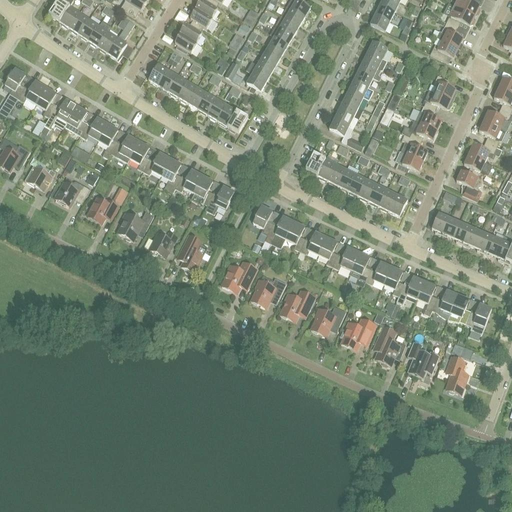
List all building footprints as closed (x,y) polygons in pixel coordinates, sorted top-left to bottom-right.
[(60,25),(70,10),(76,0),(64,0),(61,4),(60,3),(50,18),(60,25)] [(147,4),(147,3),(146,4),(140,0),(127,0),(120,11),(135,21),(140,13),(141,14),(147,4)] [(310,10),(296,2),(292,0),(291,0),(286,9),(305,20),(310,10)] [(395,15),(399,5),(389,0),(383,0),(380,7),(395,15)] [(472,0),(458,0),(454,9),(475,19),(475,18),(478,17),(480,13),(479,10),(480,9),(471,4),(472,0)] [(89,1),(85,7),(90,10),(94,4),(89,1)] [(215,10),(217,7),(207,1),(205,4),(201,1),(195,11),(196,12),(196,11),(212,21),(218,12),(215,10)] [(390,24),(395,15),(380,7),(375,17),(390,24)] [(106,17),(110,11),(106,8),(102,15),(106,17)] [(299,29),(305,20),(286,9),(281,19),(285,21),(299,29)] [(474,20),(475,19),(454,9),(446,25),(458,30),(461,24),(470,29),(470,28),(473,27),(475,22),(474,20)] [(69,31),(79,16),(70,10),(60,25),(62,26),(62,27),(67,31),(68,30),(69,31)] [(110,11),(106,17),(110,20),(112,17),(114,14),(110,11)] [(213,21),(212,21),(196,11),(196,12),(190,21),(193,22),(191,25),(202,32),(203,29),(207,31),(213,21)] [(247,18),(254,22),(258,16),(250,12),(247,18)] [(79,37),(89,22),(79,16),(69,31),(72,33),(71,34),(77,37),(77,36),(79,37)] [(385,34),(390,24),(375,17),(370,27),(385,34)] [(294,38),(299,29),(285,21),(281,19),(276,28),(294,38)] [(124,31),(129,23),(124,20),(119,27),(124,31)] [(88,44),(98,29),(89,22),(79,37),(81,39),(81,40),(86,44),(87,43),(88,44)] [(135,27),(129,23),(124,31),(117,41),(107,56),(118,64),(122,58),(121,57),(127,48),(125,46),(124,42),(135,27)] [(200,35),(202,32),(191,25),(189,28),(186,26),(180,36),(181,37),(181,36),(196,46),(196,45),(202,36),(200,35)] [(454,37),(458,30),(446,25),(441,35),(439,35),(437,39),(439,41),(442,43),(458,51),(463,41),(454,37)] [(243,27),(239,34),(244,37),(248,30),(243,27)] [(288,48),(294,38),(276,28),(270,37),(274,39),(288,48)] [(98,50),(108,35),(98,29),(88,44),(91,45),(90,46),(96,50),(96,49),(98,50)] [(252,34),(250,38),(255,41),(259,43),(261,39),(252,34)] [(107,56),(117,41),(108,35),(98,50),(100,52),(100,53),(105,56),(106,55),(107,56)] [(197,46),(196,45),(196,46),(181,36),(181,37),(175,46),(191,56),(197,46)] [(236,37),(232,42),(240,47),(243,41),(236,37)] [(283,57),(288,48),(274,39),(269,49),(283,57)] [(511,40),(508,39),(503,49),(511,53),(509,60),(511,61),(511,40)] [(453,61),(458,51),(442,43),(439,49),(435,47),(430,57),(441,63),(444,57),(453,61)] [(368,54),(382,62),(387,51),(373,44),(368,54)] [(277,66),(283,57),(269,49),(263,58),(277,66)] [(230,50),(226,56),(232,60),(236,54),(230,50)] [(174,63),(178,56),(174,54),(170,60),(174,63)] [(382,73),(386,63),(382,62),(368,54),(363,64),(378,71),(380,73),(382,73)] [(178,56),(174,63),(178,65),(182,59),(178,56)] [(272,76),(277,66),(263,58),(258,67),(272,76)] [(272,76),(258,67),(252,64),(246,73),(252,77),(266,85),(272,76)] [(380,73),(378,71),(363,64),(358,74),(373,81),(379,84),(381,80),(378,78),(380,73)] [(194,74),(198,68),(193,65),(189,72),(194,74)] [(234,66),(225,80),(231,83),(240,69),(234,66)] [(159,89),(168,73),(158,67),(149,83),(159,89)] [(198,68),(194,74),(198,77),(202,71),(198,68)] [(18,101),(25,90),(19,86),(24,78),(25,79),(26,79),(15,72),(14,73),(11,72),(6,80),(9,81),(5,88),(12,92),(9,96),(18,101)] [(169,95),(178,79),(168,73),(159,89),(161,90),(161,92),(166,95),(167,94),(169,95)] [(368,91),(373,81),(358,74),(354,83),(368,91)] [(214,86),(217,80),(213,77),(209,83),(214,86)] [(261,95),(266,85),(252,77),(247,86),(251,89),(249,93),(254,97),(256,92),(261,95)] [(457,95),(455,93),(456,92),(447,88),(449,83),(438,77),(434,86),(435,88),(437,89),(435,95),(453,103),(457,95)] [(178,101),(188,85),(178,79),(169,95),(171,96),(171,97),(176,101),(177,100),(178,101)] [(217,80),(214,86),(218,88),(222,82),(217,80)] [(511,84),(503,81),(498,91),(511,97),(511,84)] [(365,96),(368,91),(354,83),(349,93),(363,100),(369,103),(371,99),(365,96)] [(36,107),(46,91),(35,84),(35,85),(36,86),(32,94),(25,90),(18,101),(24,105),(27,101),(36,107)] [(188,106),(197,91),(188,85),(178,101),(181,102),(180,103),(186,107),(187,105),(188,106)] [(233,98),(237,91),(232,89),(229,95),(233,98)] [(49,120),(56,109),(50,105),(55,97),(56,98),(56,97),(46,91),(36,107),(46,113),(43,117),(49,120)] [(198,112),(207,97),(197,91),(188,106),(191,108),(190,109),(196,112),(196,111),(198,112)] [(237,91),(233,98),(237,100),(241,94),(237,91)] [(511,97),(498,91),(494,101),(503,105),(500,112),(511,117),(511,97)] [(358,110),(363,100),(349,93),(344,103),(358,110)] [(449,112),(453,103),(435,95),(430,93),(425,102),(426,103),(424,109),(435,114),(437,108),(447,113),(447,112),(449,112)] [(391,103),(398,106),(402,99),(395,95),(391,103)] [(208,118),(217,102),(207,97),(198,112),(201,114),(200,115),(206,118),(206,117),(208,118)] [(252,100),(247,97),(242,105),(247,108),(252,100)] [(218,124),(227,108),(217,102),(208,118),(210,120),(210,121),(215,124),(216,123),(218,124)] [(67,125),(77,109),(66,103),(66,104),(67,104),(62,112),(56,109),(49,120),(44,128),(50,132),(58,120),(67,125)] [(354,120),(358,110),(344,103),(339,112),(354,120)] [(0,115),(7,120),(11,113),(2,108),(0,111),(0,115)] [(228,130),(237,114),(227,108),(218,124),(220,125),(220,126),(225,130),(226,129),(228,130)] [(87,116),(77,109),(67,125),(65,130),(80,139),(87,127),(81,123),(86,115),(87,116)] [(433,119),(435,114),(424,109),(421,114),(420,114),(416,124),(421,126),(437,133),(442,123),(433,119)] [(358,121),(354,120),(339,112),(334,122),(353,131),(358,121)] [(509,122),(511,117),(500,112),(497,118),(488,114),(483,124),(500,131),(506,134),(511,123),(509,122)] [(239,136),(248,121),(237,114),(228,130),(230,131),(229,133),(235,136),(236,135),(239,136)] [(98,144),(108,127),(97,121),(97,122),(98,123),(93,130),(87,127),(80,139),(86,142),(89,138),(98,144)] [(348,140),(353,131),(334,122),(329,132),(344,139),(344,138),(348,140)] [(437,133),(421,126),(416,124),(414,123),(410,132),(406,130),(403,136),(421,145),(423,139),(433,144),(437,133)] [(496,141),(500,131),(483,124),(479,134),(488,138),(485,145),(497,150),(500,143),(496,141)] [(112,157),(119,145),(121,141),(114,137),(117,133),(118,134),(108,127),(98,144),(108,149),(103,159),(109,162),(112,157)] [(419,150),(421,145),(403,136),(403,137),(404,137),(402,143),(405,144),(401,154),(423,164),(428,154),(419,150)] [(128,166),(130,161),(139,145),(128,139),(128,140),(129,140),(125,148),(119,145),(112,157),(128,166)] [(364,148),(350,141),(347,147),(361,154),(364,148)] [(334,145),(329,142),(326,149),(331,152),(334,145)] [(151,159),(145,156),(148,151),(149,152),(150,151),(139,145),(130,161),(140,167),(137,171),(143,174),(150,162),(149,162),(151,159)] [(501,152),(497,150),(485,145),(482,151),(473,147),(469,157),(485,164),(487,159),(493,162),(496,157),(498,158),(501,152)] [(4,153),(0,160),(0,168),(10,175),(13,169),(17,163),(23,166),(30,154),(19,147),(18,149),(13,158),(4,153)] [(345,150),(341,157),(346,159),(349,152),(345,150)] [(419,175),(423,164),(401,154),(396,164),(398,165),(396,171),(407,176),(409,171),(419,175)] [(162,179),(170,162),(160,156),(159,157),(161,158),(156,166),(150,162),(143,174),(150,178),(152,173),(162,179)] [(65,168),(70,161),(64,157),(59,165),(65,168)] [(318,179),(326,162),(315,157),(307,173),(318,179)] [(482,170),(485,164),(469,157),(464,167),(473,171),(470,178),(478,181),(477,181),(481,183),(486,172),(482,170)] [(175,192),(182,179),(175,176),(180,168),(181,169),(181,168),(170,162),(162,179),(171,184),(166,194),(172,197),(175,192)] [(328,184),(336,167),(326,162),(318,179),(319,179),(319,181),(324,183),(325,182),(328,184)] [(338,189),(346,173),(336,167),(328,184),(329,184),(329,186),(335,189),(335,187),(338,189)] [(34,168),(25,183),(45,195),(54,180),(53,179),(56,175),(50,172),(48,176),(34,168)] [(194,196),(202,179),(191,173),(191,174),(192,175),(188,183),(182,179),(175,192),(182,195),(184,190),(194,196)] [(348,194),(356,178),(346,173),(338,189),(340,190),(339,191),(345,194),(345,192),(348,194)] [(478,181),(470,178),(461,173),(456,184),(465,188),(461,197),(476,204),(481,195),(477,193),(479,189),(481,188),(482,185),(481,183),(477,181),(478,181)] [(90,178),(87,183),(94,188),(99,178),(93,175),(91,179),(90,178)] [(358,199),(366,183),(356,178),(348,194),(350,195),(349,196),(355,199),(356,198),(358,199)] [(207,208),(214,196),(207,193),(211,185),(213,185),(202,179),(194,196),(191,201),(200,206),(201,205),(207,208)] [(406,180),(403,187),(407,189),(411,183),(406,180)] [(132,183),(128,189),(134,192),(137,186),(132,183)] [(369,204),(377,188),(366,183),(358,199),(360,200),(359,201),(365,204),(366,203),(369,204)] [(64,185),(55,201),(71,210),(79,195),(87,199),(91,192),(76,184),(72,185),(70,189),(64,185)] [(379,209),(387,193),(377,188),(369,204),(370,205),(370,206),(376,209),(376,208),(379,209)] [(234,197),(234,196),(223,190),(224,191),(220,199),(214,196),(207,208),(205,213),(214,217),(219,209),(226,212),(230,205),(232,207),(236,199),(234,197)] [(389,214),(397,198),(387,193),(379,209),(381,210),(380,211),(386,214),(386,213),(389,214)] [(397,198),(389,214),(400,219),(408,203),(397,198)] [(101,227),(106,219),(111,222),(118,209),(107,203),(106,205),(97,201),(87,219),(101,227)] [(154,205),(149,203),(146,209),(148,210),(151,211),(152,210),(153,210),(154,211),(156,207),(154,206),(154,205)] [(261,235),(267,238),(273,226),(268,223),(272,215),(261,209),(260,211),(258,210),(254,217),(257,218),(253,226),(263,231),(261,235)] [(125,223),(118,236),(125,240),(126,242),(129,244),(131,243),(134,244),(141,230),(146,233),(154,219),(146,215),(141,223),(126,215),(122,222),(125,223)] [(442,238),(449,221),(438,216),(432,231),(436,233),(435,235),(442,238)] [(196,218),(193,224),(198,226),(201,221),(196,218)] [(190,223),(185,220),(182,227),(187,229),(190,223)] [(281,251),(286,242),(294,225),(283,220),(279,229),(273,226),(267,238),(265,244),(271,247),(281,251)] [(201,221),(197,228),(203,231),(206,223),(201,221)] [(453,241),(460,225),(449,221),(442,238),(448,241),(449,239),(453,241)] [(300,254),(306,242),(300,239),(304,230),(294,225),(286,242),(296,247),(294,251),(300,254)] [(463,247),(470,230),(460,225),(453,241),(457,242),(456,245),(463,247)] [(474,250),(481,234),(470,230),(463,247),(469,250),(470,248),(474,250)] [(483,256),(491,239),(481,234),(474,250),(478,251),(477,254),(483,256)] [(158,237),(149,253),(153,254),(152,256),(157,259),(158,257),(165,261),(173,245),(174,246),(177,240),(169,236),(166,241),(158,237)] [(318,258),(326,241),(316,236),(313,241),(308,238),(306,242),(300,254),(306,257),(308,253),(318,258)] [(190,238),(181,255),(178,261),(184,264),(181,269),(194,275),(203,257),(196,254),(200,245),(200,243),(190,238)] [(495,259),(502,243),(491,239),(483,256),(490,259),(491,257),(495,259)] [(333,270),(338,257),(333,255),(337,246),(326,241),(318,258),(328,262),(326,267),(333,270)] [(504,265),(511,247),(502,243),(495,259),(499,260),(498,263),(504,265)] [(351,273),(359,256),(348,251),(344,260),(338,257),(333,270),(339,273),(341,268),(351,273)] [(359,282),(366,285),(371,272),(366,269),(370,261),(359,256),(351,273),(349,277),(359,282)] [(237,296),(244,283),(250,286),(257,272),(246,266),(242,274),(230,268),(226,276),(227,278),(222,289),(228,292),(230,292),(237,296)] [(384,288),(392,270),(381,266),(377,275),(371,272),(366,285),(372,287),(374,283),(384,288)] [(399,299),(404,287),(399,284),(402,275),(392,270),(384,288),(394,292),(392,296),(399,299)] [(417,302),(425,285),(414,280),(412,285),(406,283),(404,287),(399,299),(396,305),(403,307),(407,298),(417,302)] [(271,288),(261,283),(259,283),(256,291),(256,293),(251,304),(257,307),(259,307),(267,310),(273,297),(280,300),(286,286),(275,281),(274,283),(271,288)] [(430,319),(432,313),(437,301),(432,298),(435,289),(425,285),(417,302),(428,306),(423,316),(430,319)] [(447,324),(458,298),(447,294),(443,303),(437,301),(432,313),(438,316),(448,322),(447,324)] [(296,324),(299,318),(305,321),(315,300),(304,295),(300,302),(288,297),(284,305),(285,307),(280,318),(286,321),(288,320),(296,324)] [(466,327),(471,314),(465,312),(469,303),(458,298),(447,324),(448,324),(448,322),(460,325),(466,327)] [(470,333),(482,337),(491,312),(480,308),(477,317),(471,314),(466,327),(472,329),(470,333)] [(331,317),(319,311),(315,319),(316,322),(311,333),(317,336),(319,335),(327,339),(333,326),(339,329),(346,314),(335,309),(331,317)] [(346,336),(341,347),(347,350),(349,349),(357,353),(360,346),(366,349),(370,342),(376,328),(364,323),(361,321),(360,321),(356,328),(349,325),(345,333),(346,336)] [(393,334),(384,330),(374,352),(381,355),(377,363),(382,365),(383,368),(387,369),(389,368),(391,369),(398,353),(403,355),(406,347),(401,345),(399,348),(389,344),(393,334)] [(413,362),(407,376),(423,382),(426,375),(432,378),(439,359),(430,355),(429,358),(421,354),(423,349),(413,345),(407,360),(413,362)] [(465,350),(460,348),(455,346),(451,355),(461,359),(465,350)] [(452,360),(446,376),(451,378),(446,392),(448,393),(448,395),(453,396),(454,395),(461,397),(468,377),(461,375),(465,364),(452,360)]
